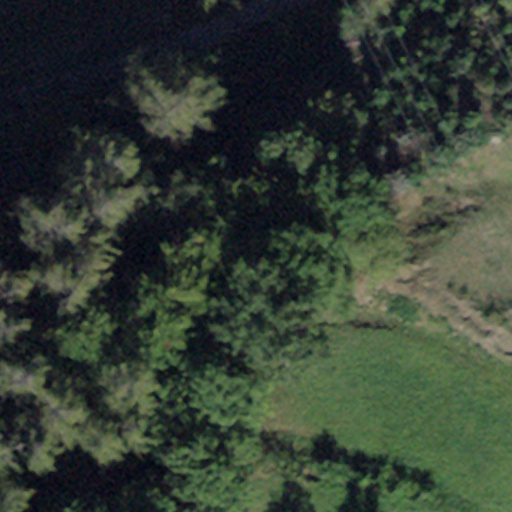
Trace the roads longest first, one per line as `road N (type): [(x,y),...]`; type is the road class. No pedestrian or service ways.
road 1 (track): [(165,0),(0,67)]
road 2 (track): [(511,339),(476,303),(365,275)]
